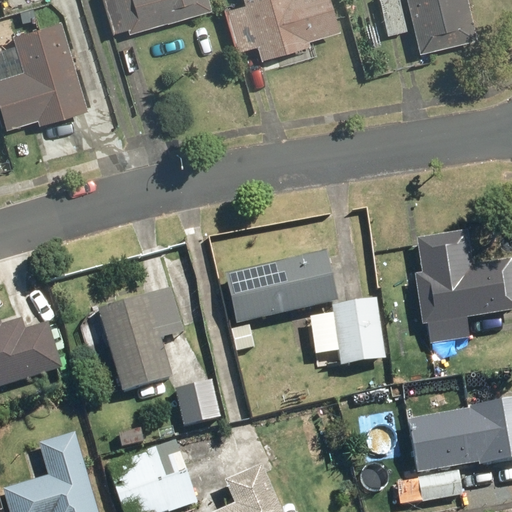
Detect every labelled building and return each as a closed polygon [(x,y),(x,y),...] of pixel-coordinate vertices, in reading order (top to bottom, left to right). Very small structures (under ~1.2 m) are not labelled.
[(203,0),(99,0),(110,40),(207,14),(203,0)] [(242,0),(245,9),(223,15),(234,53),(256,47),(260,61),(306,48),(305,46),(334,38),(323,0),(242,0)] [(462,0),(373,0),(380,37),(412,31),(417,58),(472,48),(462,0)] [(59,20),(9,34),(20,74),(0,79),(0,127),(1,132),(33,123),(35,129),(86,115),(59,20)] [(511,316),(511,263),(472,268),(469,236),(415,242),(418,273),(409,274),(415,330),(424,329),(426,345),(466,341),(464,321),(511,316)] [(324,255),(224,275),(235,328),(335,308),(324,255)] [(183,338),(169,291),(97,312),(120,394),(171,380),(161,344),(183,338)] [(341,370),(386,365),(375,306),(332,310),(333,317),(311,320),(314,354),(339,352),(341,370)] [(0,392),(62,374),(47,323),(20,331),(18,324),(0,329),(0,392)] [(211,381),(172,392),(183,430),(222,419),(211,381)] [(406,423),(413,475),(511,461),(511,403),(468,409),(468,414),(406,423)] [(45,480),(0,491),(5,511),(95,511),(77,438),(38,448),(45,480)] [(172,511),(195,505),(176,441),(107,469),(120,511),(172,511)] [(462,501),(459,474),(414,481),(396,483),(400,509),(462,501)] [(233,508),(222,511),(278,511),(264,476),(226,491),(233,508)]
